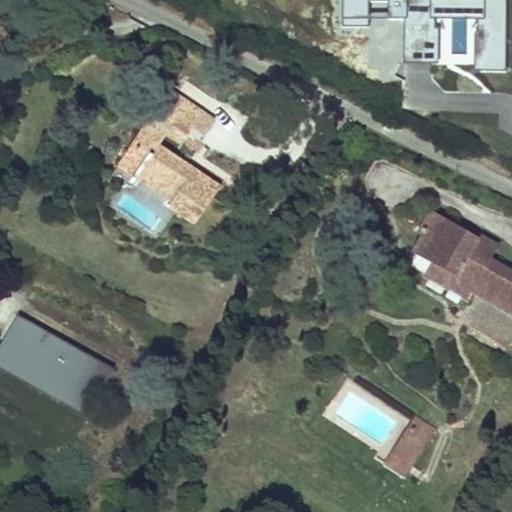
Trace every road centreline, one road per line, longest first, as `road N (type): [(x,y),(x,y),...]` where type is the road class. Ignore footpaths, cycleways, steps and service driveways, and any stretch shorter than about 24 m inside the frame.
road 1 (residential): [(142,0),(511,185)]
road 2 (unknown): [(0,89),(25,52),(109,29),(131,0)]
